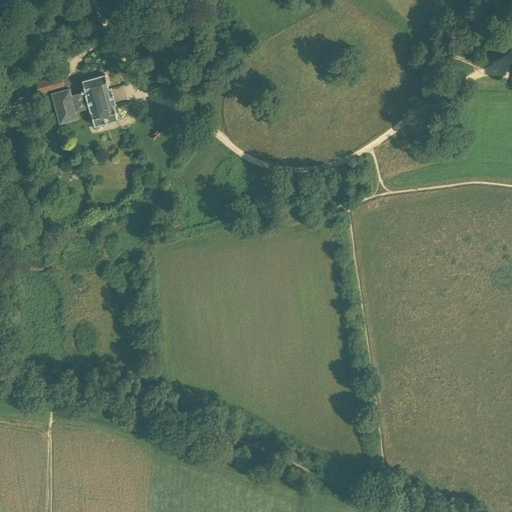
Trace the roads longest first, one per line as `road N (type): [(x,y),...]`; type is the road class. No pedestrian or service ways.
road 1 (track): [(371,145),(321,168),(252,161),(142,83),(95,0)]
road 2 (track): [(378,494),(155,408),(53,386)]
road 3 (track): [(498,71),(465,79),(371,145)]
